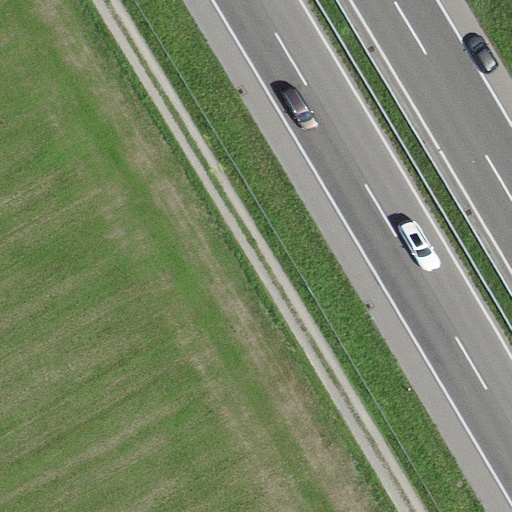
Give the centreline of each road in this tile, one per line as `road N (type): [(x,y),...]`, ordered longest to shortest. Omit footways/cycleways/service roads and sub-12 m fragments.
road 1 (track): [(132,0),(410,511)]
road 2 (motorway): [(256,0),(511,428)]
road 3 (motorway): [(511,197),(394,0)]
